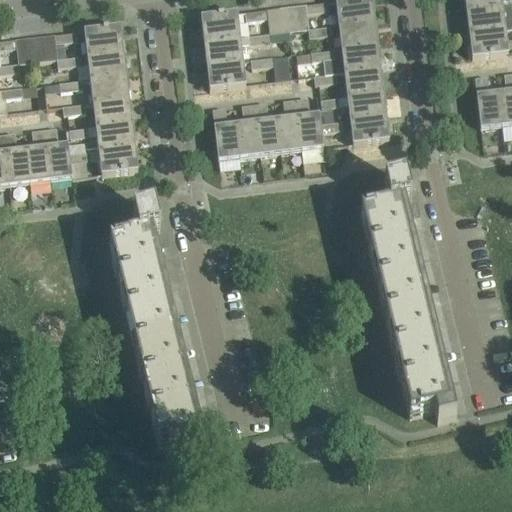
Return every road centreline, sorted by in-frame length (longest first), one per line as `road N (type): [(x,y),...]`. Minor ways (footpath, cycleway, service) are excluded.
road 1 (residential): [(158,0),(179,189),(242,449)]
road 2 (residential): [(486,428),(427,158),(407,0)]
